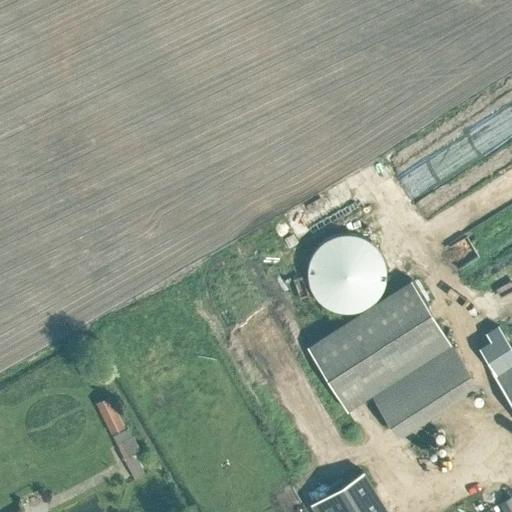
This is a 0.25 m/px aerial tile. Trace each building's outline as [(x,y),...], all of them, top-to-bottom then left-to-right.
[(355,234),(348,233),(341,233),(334,235),(328,237),(322,241),(317,245),(312,251),(309,257),(307,263),(306,270),(307,277),(308,284),(311,290),(315,296),(320,301),(325,305),(332,307),(338,309),(345,310),(352,309),(359,307),(365,304),(370,300),(375,295),(379,289),(381,283),(383,276),(383,269),(382,263),(380,256),(377,250),(372,245),(367,240),(361,237),(355,234)] [(452,340),(370,391),(398,435),(479,384),(452,340)] [(511,350),(488,366),(511,402),(511,350)] [(113,428),(127,421),(110,390),(96,397),(113,428)] [(127,426),(112,434),(116,442),(131,434),(127,426)] [(134,451),(124,457),(134,477),(145,472),(134,451)] [(392,511),(364,467),(313,499),(321,511),(392,511)] [(511,511),(511,489),(497,499),(506,511),(511,511)]
